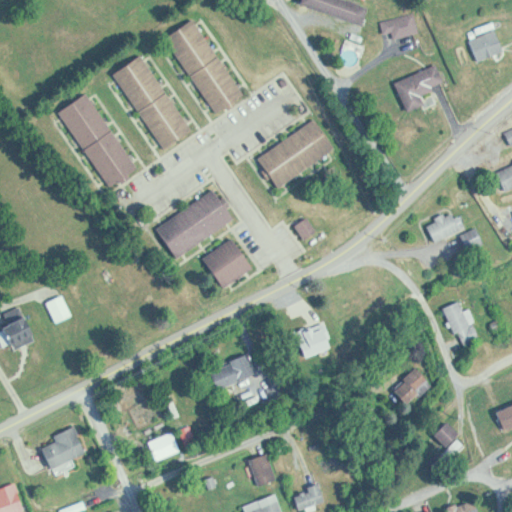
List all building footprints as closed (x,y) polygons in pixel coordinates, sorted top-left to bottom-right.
[(373,5),(357,0),(304,0),(303,4),(367,23),(373,5)] [(421,31),(417,11),(383,20),(388,38),(421,31)] [(197,18),(168,37),(219,114),(248,95),(197,18)] [(483,63),(508,51),(497,29),(472,41),(483,63)] [(167,150),(196,131),(146,54),(118,73),(167,150)] [(411,112),(445,99),(439,85),(447,82),(440,65),(398,81),(411,112)] [(112,188),(141,171),(93,93),(65,111),(112,188)] [(260,157),(281,189),(339,151),(318,119),(260,157)] [(511,165),(499,172),(509,192),(511,190),(511,165)] [(161,225),(180,256),(238,220),(219,189),(161,225)] [(430,224),(438,242),(469,228),(461,210),(430,224)] [(320,232),(311,217),(299,225),(308,240),(320,232)] [(485,245),(482,229),(465,233),(469,249),(485,245)] [(226,287),(256,269),(238,238),(208,256),(226,287)] [(76,314),(66,293),(50,301),(60,322),(76,314)] [(484,338),(464,298),(446,307),(466,347),(484,338)] [(2,343),(36,343),(36,318),(2,318),(2,343)] [(214,372),(224,389),(260,368),(249,351),(214,372)] [(433,383),(418,366),(393,389),(408,405),(433,383)] [(511,427),(511,404),(500,408),(507,429),(511,427)] [(46,446),(55,468),(89,453),(77,426),(57,435),(60,440),(46,446)] [(152,441),(160,460),(184,449),(176,430),(152,441)] [(252,458),(260,485),(279,480),(271,452),(252,458)] [(0,488),(0,511),(27,511),(28,511),(19,483),(0,488)] [(328,504),(324,486),(298,491),(302,510),(328,504)] [(285,511),(279,497),(266,502),(267,505),(247,511),(285,511)] [(455,506),(455,511),(479,511),(478,501),(455,506)]
